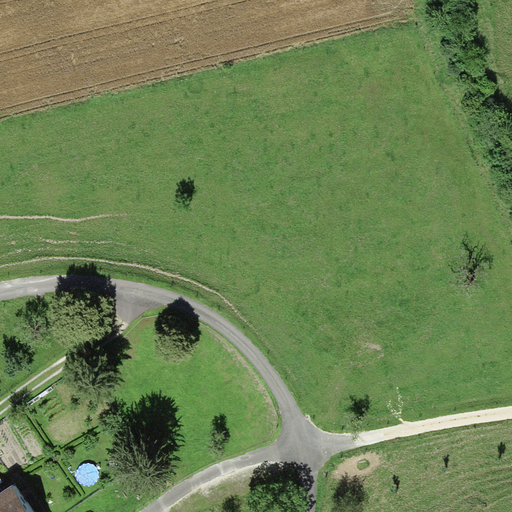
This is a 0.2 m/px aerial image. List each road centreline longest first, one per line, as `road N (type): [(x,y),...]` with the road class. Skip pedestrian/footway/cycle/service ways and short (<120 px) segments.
road 1 (track): [(305,511),(304,451),(282,402),(241,347),(185,302),(51,283),(0,292)]
road 2 (track): [(511,412),(304,451),(220,475),(155,511)]
road 3 (track): [(145,294),(0,412)]
